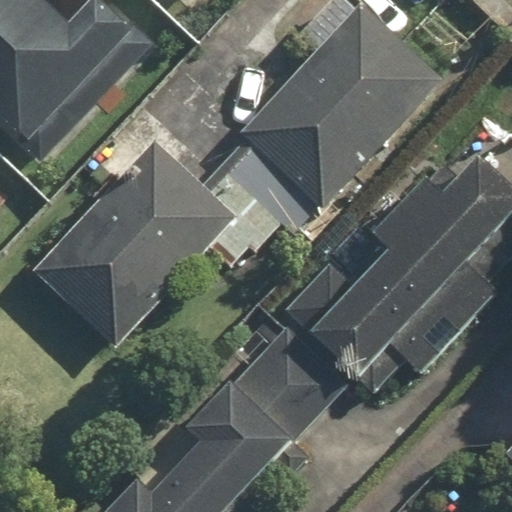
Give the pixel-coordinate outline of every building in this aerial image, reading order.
[(113,0),(94,24),(69,0),(0,0),(0,95),(44,138),(155,26),(128,0),(113,0)] [(251,134),(266,148),(225,191),(170,139),(42,273),(126,353),(225,250),(245,269),(315,196),(334,213),(455,86),(372,7),(365,0),(342,0),(309,35),(328,53),(251,134)] [(0,201),(29,172),(0,143),(0,201)] [(302,325),(367,385),(397,412),(508,292),(500,285),(511,271),(511,164),(502,156),(465,195),(441,173),(380,239),(399,257),(371,287),(342,260),(292,315),(302,325)] [(126,461),(152,486),(128,511),(281,511),(264,496),(367,385),(302,325),(199,436),(172,411),(126,461)]
